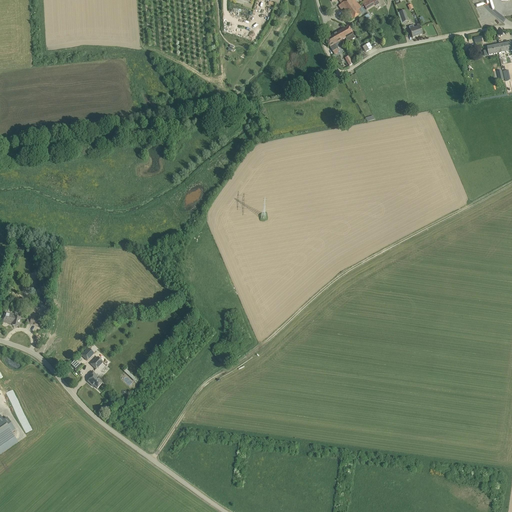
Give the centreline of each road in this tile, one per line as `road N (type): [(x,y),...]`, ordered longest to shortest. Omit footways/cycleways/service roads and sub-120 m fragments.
road 1 (track): [(154,459),(201,389),(342,275),(511,180)]
road 2 (unclassified): [(226,511),(85,406),(35,353),(0,340)]
road 3 (unclassified): [(339,71),(393,46),(511,27)]
